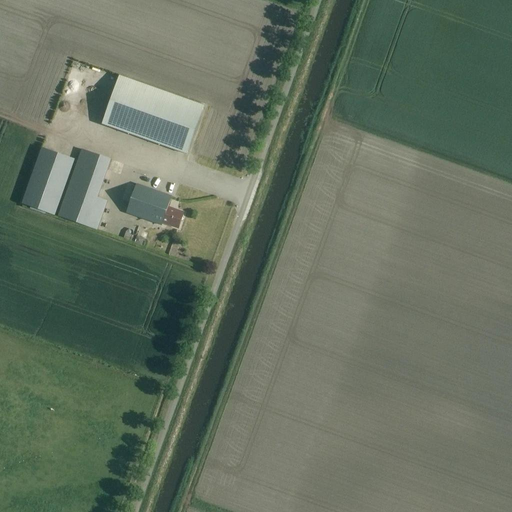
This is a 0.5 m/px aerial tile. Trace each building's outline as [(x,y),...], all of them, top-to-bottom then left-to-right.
[(187,154),(204,107),(131,81),(114,129),(187,154)] [(55,216),(75,160),(42,149),(22,205),(55,216)] [(98,231),(108,201),(99,198),(112,160),(82,150),(58,217),(98,231)] [(179,228),(183,214),(168,208),(172,197),(137,185),(126,213),(162,225),(163,222),(179,228)] [(166,227),(164,233),(179,238),(182,232),(166,227)]
